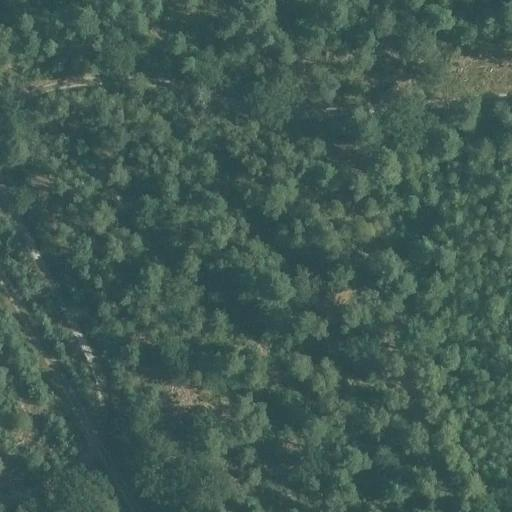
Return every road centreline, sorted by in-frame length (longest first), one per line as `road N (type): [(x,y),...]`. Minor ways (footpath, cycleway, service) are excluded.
road 1 (track): [(0,96),(78,76),(154,71),(320,101),(511,82)]
road 2 (track): [(453,511),(387,250),(320,101)]
road 3 (track): [(0,502),(81,471),(96,450),(105,408),(104,381),(0,197)]
road 4 (track): [(0,281),(134,511)]
